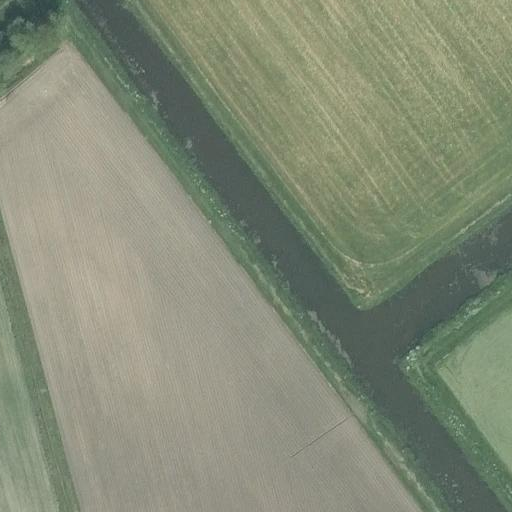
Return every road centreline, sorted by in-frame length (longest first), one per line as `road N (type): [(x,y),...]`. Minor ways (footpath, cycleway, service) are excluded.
road 1 (track): [(61,0),(438,511)]
road 2 (track): [(511,473),(424,356),(511,292)]
